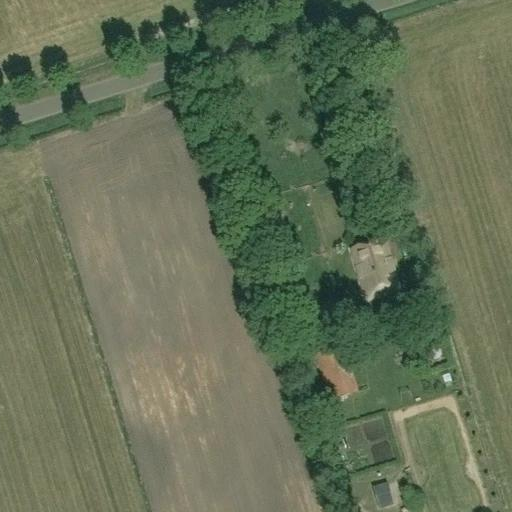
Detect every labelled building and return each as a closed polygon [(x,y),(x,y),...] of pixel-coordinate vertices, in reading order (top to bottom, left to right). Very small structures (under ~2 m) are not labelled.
[(279,210),(266,214),(270,227),(271,226),(281,224),(283,223),(279,210)] [(383,241),(351,251),(367,304),(399,294),(383,241)] [(344,297),(310,308),(320,340),(354,329),(344,297)] [(314,356),(329,404),(358,395),(344,347),(314,356)] [(390,479),(376,483),(383,505),(397,501),(390,479)]
